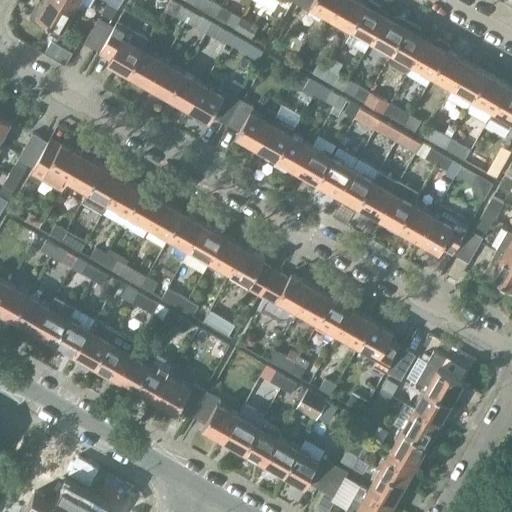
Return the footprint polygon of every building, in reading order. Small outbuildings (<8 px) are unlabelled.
[(75,10),(56,0),(46,0),(45,3),(42,1),(39,2),(30,17),(31,20),(45,28),(44,30),(59,38),(75,10)] [(80,0),(56,0),(75,10),(80,0)] [(174,0),(170,0),(167,7),(178,14),(183,5),(174,0)] [(215,17),(220,8),(210,2),(206,0),(198,0),(195,5),(205,11),(215,17)] [(311,6),(314,0),(300,0),(298,4),(309,11),(312,6),(311,6)] [(312,6),(332,18),(341,0),(314,0),(311,6),(312,6)] [(341,0),(332,18),(352,29),(366,4),(358,0),(341,0)] [(371,0),(368,0),(366,4),(352,29),(372,41),(386,16),(379,11),(381,8),(380,5),(371,0)] [(102,14),(112,20),(118,8),(108,3),(102,14)] [(226,23),(231,14),(220,8),(215,17),(226,23)] [(197,24),(207,31),(212,22),(202,16),(197,24)] [(394,20),(386,16),(372,41),(392,53),(410,22),(399,16),(396,17),(394,20)] [(84,43),(95,49),(109,24),(98,17),(84,43)] [(257,29),(240,20),(236,28),(252,38),(257,29)] [(108,62),(129,74),(144,49),(150,39),(118,21),(100,52),(111,58),(108,62)] [(212,22),(207,31),(218,37),(223,28),(212,22)] [(409,71),(413,64),(427,39),(419,34),(421,31),(420,28),(410,22),(392,53),(388,59),(392,66),(401,71),(409,71)] [(413,64),(433,76),(447,50),(450,45),(439,39),(436,40),(434,43),(427,39),(413,64)] [(129,74),(149,86),(164,61),(144,49),(129,74)] [(433,76),(453,87),(467,62),(447,50),(433,76)] [(149,86),(170,97),(184,72),(164,61),(149,86)] [(453,87),(474,99),(488,74),(467,62),(453,87)] [(312,72),(323,79),(328,70),(317,64),(312,72)] [(328,70),(323,79),(334,85),(339,76),(328,70)] [(170,97),(190,109),(204,84),(184,72),(170,97)] [(474,99),(494,110),(508,85),(488,74),(474,99)] [(305,86),(315,92),(320,84),(309,78),(305,86)] [(364,102),(369,93),(358,87),(349,82),(344,90),(364,102)] [(211,121),(213,117),(224,123),(238,97),(227,91),(225,95),(204,84),(190,109),(211,121)] [(320,84),(315,92),(326,98),(331,90),(320,84)] [(511,87),(508,85),(494,110),(511,120),(511,124),(509,129),(511,131),(511,87)] [(389,105),(379,99),(369,93),(364,102),(385,113),(389,105)] [(348,99),(341,96),(335,106),(332,112),(338,116),(348,99)] [(237,136),(258,148),(276,115),(268,111),(265,118),(252,111),(254,106),(243,100),(229,125),(239,131),(237,136)] [(345,109),(356,116),(361,107),(350,101),(345,109)] [(405,125),(410,117),(399,110),(389,105),(385,113),(405,125)] [(376,129),(381,119),(361,107),(356,116),(355,117),(376,129)] [(0,140),(11,121),(0,114),(0,140)] [(258,148),(278,159),(292,134),(296,127),(276,115),(258,148)] [(416,131),(420,123),(410,117),(405,125),(416,131)] [(376,129),(396,140),(402,130),(381,119),(376,129)] [(445,148),(450,140),(439,134),(430,128),(425,136),(445,148)] [(422,142),(402,130),(396,140),(416,152),(422,142)] [(19,158),(29,164),(43,139),(33,133),(19,158)] [(290,166),(298,171),(313,146),(292,134),(278,159),(275,165),(285,171),(288,170),(290,166)] [(466,160),(470,152),(461,146),(450,140),(445,148),(466,160)] [(63,190),(69,180),(83,154),(62,142),(59,148),(49,142),(32,172),(63,190)] [(318,182),(333,157),(313,146),(298,171),(318,182)] [(333,157),(318,182),(339,194),(353,169),(359,158),(339,146),(333,157)] [(426,156),(437,162),(442,154),(431,147),(426,156)] [(470,152),(466,160),(483,170),(488,162),(470,152)] [(103,166),(83,154),(69,180),(89,191),(103,166)] [(442,154),(437,162),(448,168),(453,160),(442,154)] [(353,169),(339,194),(346,198),(345,205),(354,210),(359,206),(373,180),(379,170),(380,170),(359,158),(353,169)] [(10,174),(20,180),(26,170),(16,164),(10,174)] [(457,174),(471,182),(476,173),(462,165),(457,174)] [(103,166),(89,191),(83,202),(103,213),(109,203),(124,178),(103,166)] [(373,180),(359,206),(379,217),(394,192),(400,181),(379,170),(373,180)] [(20,180),(10,174),(4,185),(14,191),(20,180)] [(511,178),(506,176),(500,187),(510,193),(511,188),(511,178)] [(109,203),(130,214),(144,189),(124,178),(109,203)] [(394,192),(379,217),(399,229),(414,203),(420,193),(400,181),(394,192)] [(130,214),(150,226),(164,201),(144,189),(130,214)] [(0,210),(2,212),(8,201),(0,196),(0,210)] [(184,212),(164,201),(150,226),(170,237),(184,212)] [(399,229),(420,240),(434,215),(414,203),(399,229)] [(443,248),(460,218),(446,210),(445,206),(440,204),(434,215),(420,240),(428,245),(426,248),(427,251),(436,256),(439,256),(440,252),(443,248)] [(489,206),(483,216),(493,222),(499,211),(489,206)] [(170,237),(190,249),(205,224),(184,212),(170,237)] [(493,222),(483,216),(477,227),(487,233),(493,222)] [(460,218),(443,248),(453,254),(471,221),(464,217),(460,218)] [(49,235),(60,241),(66,230),(55,224),(49,235)] [(190,249),(210,261),(225,235),(205,224),(190,249)] [(66,230),(60,241),(71,247),(76,236),(66,230)] [(511,232),(508,230),(496,251),(497,251),(511,259),(511,232)] [(459,257),(470,263),(484,238),(473,232),(459,257)] [(245,247),(225,235),(210,261),(231,272),(245,247)] [(40,250),(51,256),(57,246),(46,240),(40,250)] [(57,246),(51,256),(62,262),(68,252),(57,246)] [(90,258),(101,264),(106,253),(96,247),(90,258)] [(231,272),(251,284),(263,263),(266,259),(245,247),(231,272)] [(511,259),(497,251),(485,272),(491,275),(502,282),(499,287),(511,294),(511,259)] [(106,253),(101,264),(111,270),(117,260),(106,253)] [(81,273),(92,279),(97,269),(87,263),(81,273)] [(248,288),(259,294),(274,269),(263,263),(251,284),(248,288)] [(97,269),(92,279),(102,285),(108,275),(97,269)] [(130,281),(141,287),(147,277),(136,270),(130,281)] [(279,272),(264,297),(276,304),(278,299),(277,299),(289,278),(279,272)] [(313,286),(292,274),(278,299),(298,311),(313,286)] [(147,277),(141,287),(152,293),(158,283),(147,277)] [(0,299),(9,283),(0,278),(0,299)] [(29,295),(9,283),(0,299),(0,311),(15,320),(29,295)] [(121,296),(132,302),(138,292),(127,286),(121,296)] [(333,297),(313,286),(298,311),(319,322),(333,297)] [(162,298),(182,310),(187,300),(167,288),(162,298)] [(138,292),(132,302),(143,308),(149,298),(138,292)] [(35,332),(50,307),(29,295),(15,320),(35,332)] [(353,309),(333,297),(319,322),(339,334),(353,309)] [(187,300),(182,310),(192,316),(198,306),(187,300)] [(70,318),(50,307),(35,332),(55,344),(70,318)] [(162,319),(173,325),(179,315),(168,309),(162,319)] [(373,320),(353,309),(339,334),(359,346),(373,320)] [(173,325),(183,331),(189,321),(179,315),(173,325)] [(55,344),(76,355),(90,330),(70,318),(55,344)] [(394,332),(373,320),(359,346),(379,357),(380,357),(390,340),(394,332)] [(76,355),(96,367),(110,341),(90,330),(76,355)] [(375,365),(386,371),(400,346),(390,340),(380,357),(379,357),(375,365)] [(96,367),(116,378),(131,353),(110,341),(96,367)] [(405,349),(391,374),(401,380),(416,355),(405,349)] [(440,368),(446,357),(434,351),(428,362),(416,382),(427,388),(452,402),(464,382),(440,368)] [(116,378),(136,390),(151,364),(131,353),(116,378)] [(465,354),(454,374),(455,374),(464,380),(465,381),(471,371),(477,360),(465,354)] [(279,366),(290,372),(296,362),(285,355),(279,366)] [(296,362),(290,372),(300,378),(306,368),(296,362)] [(136,390),(157,401),(171,376),(151,364),(136,390)] [(270,381),(281,387),(287,377),(276,371),(270,381)] [(171,376),(157,401),(178,413),(180,409),(192,388),(191,388),(171,376)] [(281,387),(292,393),(297,383),(287,377),(281,387)] [(336,385),(325,378),(320,389),(331,395),(336,385)] [(388,380),(382,390),(392,396),(398,386),(388,380)] [(180,409),(190,415),(205,389),(194,383),(191,388),(192,388),(180,409)] [(427,388),(415,408),(440,423),(452,402),(427,388)] [(382,390),(375,402),(386,407),(392,396),(382,390)] [(196,418),(206,424),(218,403),(219,403),(221,399),(210,392),(196,418)] [(328,400),(316,394),(310,404),(322,410),(328,400)] [(203,428),(224,440),(239,415),(219,403),(218,403),(206,424),(203,428)] [(415,408),(404,429),(435,447),(441,436),(440,433),(436,431),(440,423),(415,408)] [(370,410),(364,422),(375,428),(381,416),(370,410)] [(224,440),(245,452),(259,426),(239,415),(224,440)] [(245,452),(265,463),(279,438),(283,431),(263,419),(259,426),(245,452)] [(404,429),(392,449),(417,463),(422,455),(426,458),(429,457),(435,447),(404,429)] [(265,463),(285,475),(300,449),(279,438),(265,463)] [(353,440),(347,450),(358,457),(363,447),(353,440)] [(319,460),(300,449),(285,475),(305,486),(308,482),(320,461),(319,460)] [(413,471),(417,463),(392,449),(381,469),(406,484),(407,482),(410,484),(413,483),(417,476),(416,473),(413,471)] [(347,450),(340,462),(351,468),(358,457),(347,450)] [(321,456),(319,460),(320,461),(308,482),(318,488),(333,463),(321,456)] [(338,466),(323,491),(335,497),(349,472),(338,466)] [(381,469),(369,489),(394,504),(406,484),(381,469)] [(10,511),(25,487),(8,477),(0,490),(0,510),(3,511),(10,511)] [(94,511),(100,503),(64,483),(52,502),(35,492),(23,511),(94,511)] [(369,489),(361,485),(345,511),(389,511),(394,504),(369,489)]
